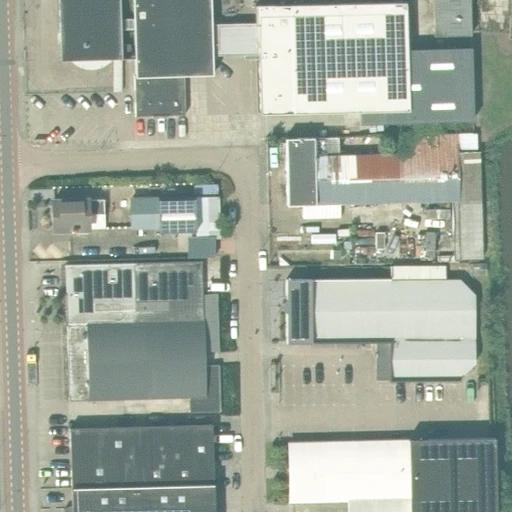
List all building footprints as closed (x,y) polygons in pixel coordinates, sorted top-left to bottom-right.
[(57,0),(60,60),(121,58),(121,57),(130,57),(130,55),(129,44),(120,44),(120,30),(134,29),(133,19),(119,19),(118,0),(57,0)] [(210,0),(132,0),(133,19),(134,29),(134,55),(135,76),(134,76),(135,116),(151,116),(152,117),(168,116),(169,115),(185,115),(184,76),(213,75),(212,59),(212,55),(211,26),(211,24),(211,6),(210,0)] [(432,0),(434,36),(471,35),(469,0),(432,0)] [(255,25),(211,26),(212,55),(212,59),(258,58),(260,114),(359,111),(359,124),(473,120),(471,48),(407,50),(406,1),(255,5),(255,25)] [(314,137),(286,138),(287,205),(307,204),(458,200),(456,134),(402,135),(402,154),(339,155),(338,137),(314,137)] [(218,196),(131,199),(132,227),(158,227),(159,232),(194,231),(195,239),(219,238),(218,196)] [(88,214),(103,213),(103,200),(53,201),(54,229),(74,229),(88,228),(88,214)] [(66,303),(62,303),(63,348),(67,348),(68,400),(189,397),(189,412),(212,412),(217,411),(219,411),(218,365),(204,365),(204,352),(218,352),(218,351),(217,294),(216,294),(202,294),(201,261),(65,265),(66,303)] [(445,265),(390,266),(391,280),(445,279),(445,265)] [(390,355),(390,381),(460,378),(475,363),(474,294),(459,279),(445,279),(391,280),(309,281),(309,279),(286,279),(286,343),(372,342),(372,347),(381,355),(390,355)] [(72,507),(214,503),(212,425),(70,428),(72,507)] [(409,500),(409,511),(495,511),(494,437),(308,442),(288,443),(290,502),(409,500)] [(214,511),(214,503),(72,507),(71,511),(214,511)]
